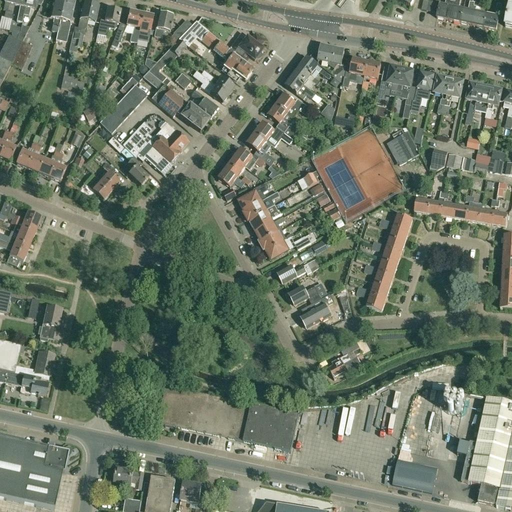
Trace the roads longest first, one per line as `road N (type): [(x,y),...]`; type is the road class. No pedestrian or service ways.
road 1 (unclassified): [(438,511),(96,437)]
road 2 (residential): [(404,323),(428,236),(482,246),(479,319)]
road 3 (primary): [(304,32),(511,66)]
road 4 (residential): [(404,323),(355,325),(295,358),(267,312),(240,288)]
road 5 (primary): [(511,57),(318,17)]
road 6 (unclassified): [(96,437),(144,247)]
road 7 (unclassified): [(192,173),(304,32)]
road 8 (residential): [(144,247),(0,188)]
road 9 (residential): [(240,288),(240,250),(192,173)]
road 10 (primary): [(181,0),(304,32)]
